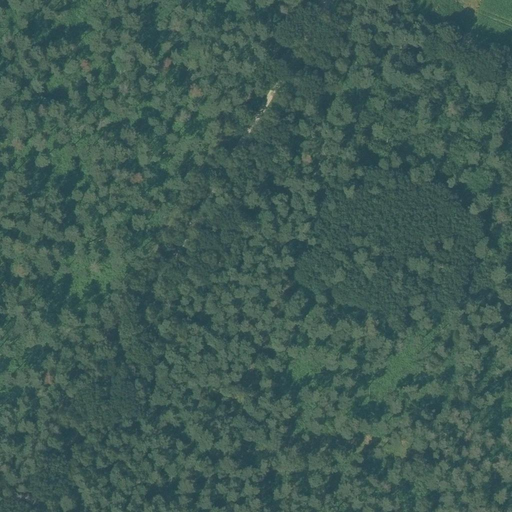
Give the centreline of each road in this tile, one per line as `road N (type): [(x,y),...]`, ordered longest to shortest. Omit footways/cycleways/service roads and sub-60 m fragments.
road 1 (track): [(22,511),(332,0)]
road 2 (unknown): [(0,508),(305,0)]
